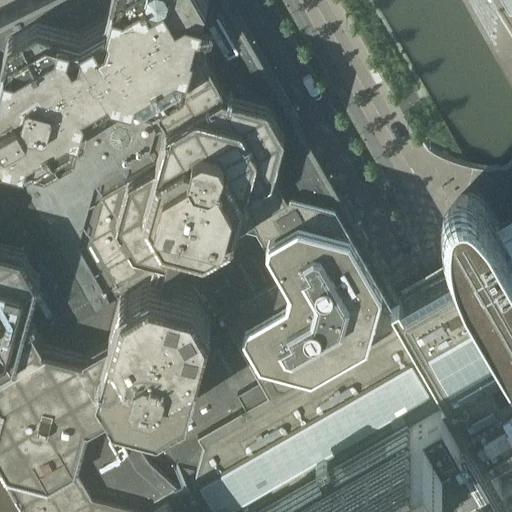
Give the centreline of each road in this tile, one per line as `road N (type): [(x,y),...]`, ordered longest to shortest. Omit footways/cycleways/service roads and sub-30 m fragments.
road 1 (residential): [(223,511),(0,62)]
road 2 (tertiary): [(511,420),(431,277),(371,133),(295,0)]
